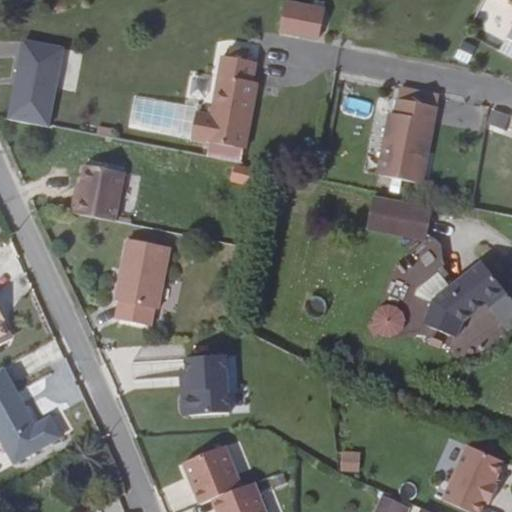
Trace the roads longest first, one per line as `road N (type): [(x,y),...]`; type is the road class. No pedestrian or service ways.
road 1 (residential): [(146,511),(84,348),(0,189)]
road 2 (residential): [(511,100),(359,62)]
